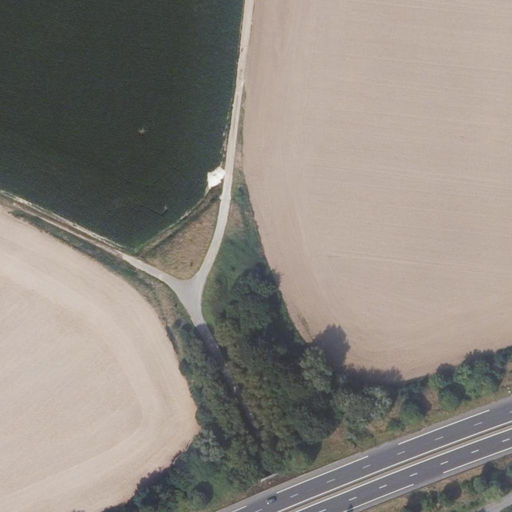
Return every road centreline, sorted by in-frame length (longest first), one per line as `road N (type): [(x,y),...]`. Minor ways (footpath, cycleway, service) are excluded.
road 1 (track): [(190,289),(216,246),(248,0)]
road 2 (trunk): [(511,412),(257,511)]
road 3 (track): [(190,289),(292,511)]
road 4 (track): [(0,202),(190,289)]
road 5 (trunk): [(321,511),(511,440)]
